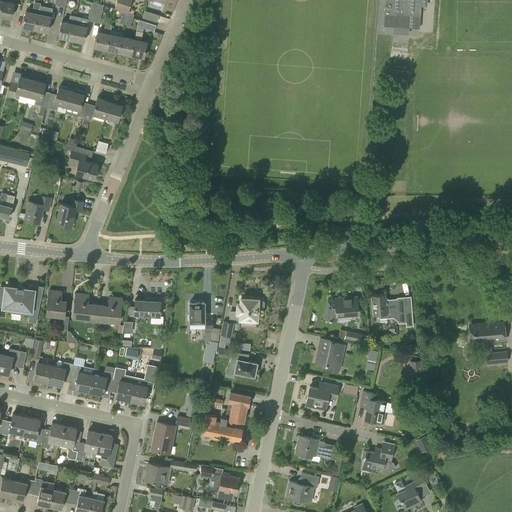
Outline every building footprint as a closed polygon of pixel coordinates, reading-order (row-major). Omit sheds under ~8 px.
[(2,0),(0,8),(0,16),(10,18),(13,3),(6,1),(6,0),(1,0),(2,0)] [(121,11),(124,0),(116,0),(114,9),(121,11)] [(131,0),(124,0),(121,11),(128,13),(131,0)] [(35,29),(40,5),(41,3),(34,1),(32,12),(26,11),(22,26),(35,29)] [(93,22),(97,3),(91,1),(88,20),(93,22)] [(103,5),(97,3),(93,22),(99,23),(103,5)] [(40,5),(35,29),(48,32),(51,16),(50,16),(52,8),(40,5)] [(157,22),(159,15),(144,10),(142,17),(157,22)] [(119,22),(125,24),(128,16),(122,14),(119,22)] [(71,39),(76,16),(70,15),(68,22),(61,21),(58,37),(71,39)] [(76,16),(71,39),(83,42),(87,26),(80,25),(81,17),(76,16)] [(133,18),(128,16),(125,24),(130,26),(133,18)] [(156,25),(138,19),(137,25),(154,31),(156,25)] [(107,49),(110,34),(111,24),(105,23),(103,32),(97,31),(94,47),(107,49)] [(134,39),(131,54),(144,57),(147,41),(141,40),(143,32),(136,31),(134,39)] [(119,52),(122,36),(110,34),(107,49),(119,52)] [(131,54),(134,39),(122,36),(119,52),(131,54)] [(28,95),(33,79),(20,76),(18,83),(11,81),(6,95),(19,99),(20,93),(28,95)] [(46,107),(50,92),(43,90),(45,83),(33,79),(28,95),(36,98),(34,103),(40,105),(45,106),(46,107)] [(66,106),(71,90),(67,89),(67,87),(60,85),(60,87),(59,87),(57,94),(50,92),(46,107),(65,112),(66,106)] [(88,105),(88,103),(81,101),(84,94),(83,93),(83,92),(76,89),(75,91),(71,90),(66,106),(65,112),(77,116),(84,117),(88,105)] [(84,117),(91,119),(92,114),(105,117),(109,101),(97,98),(95,105),(88,103),(88,105),(84,117)] [(109,101),(105,117),(117,121),(122,105),(109,101)] [(45,106),(40,105),(37,114),(43,115),(45,106)] [(105,153),(108,143),(98,140),(96,150),(105,153)] [(0,159),(26,166),(30,153),(0,145),(0,159)] [(72,150),(70,156),(68,163),(77,165),(75,173),(93,179),(98,163),(84,159),(86,154),(72,150)] [(57,187),(60,175),(55,173),(52,186),(57,187)] [(1,216),(9,218),(14,196),(7,194),(4,204),(0,203),(0,214),(1,215),(1,216)] [(49,210),(51,197),(40,194),(38,202),(28,199),(24,218),(40,222),(43,208),(49,210)] [(81,211),(83,201),(72,199),(71,205),(60,202),(56,222),(72,226),(75,209),(81,211)] [(6,288),(0,286),(0,305),(3,306),(12,307),(11,311),(21,313),(21,308),(30,310),(29,321),(35,322),(41,296),(33,295),(33,290),(6,287),(6,288)] [(67,330),(69,316),(64,315),(65,301),(60,300),(61,291),(49,290),(47,314),(61,315),(60,330),(67,330)] [(81,318),(96,319),(98,301),(88,300),(88,294),(76,293),(74,315),(82,316),(81,318)] [(388,301),(386,299),(385,294),(372,295),(373,315),(376,314),(380,318),(393,317),(397,320),(398,322),(406,322),(406,326),(413,325),(411,307),(397,308),(397,300),(388,301)] [(109,302),(98,301),(96,319),(111,321),(111,319),(119,320),(122,298),(109,296),(109,302)] [(336,320),(337,315),(358,313),(357,296),(340,297),(340,299),(328,300),(324,318),(329,319),(329,320),(331,320),(331,319),(336,320)] [(263,306),(264,302),(261,300),(257,300),(257,299),(241,298),(241,304),(237,304),(237,312),(230,311),(230,318),(257,319),(257,308),(260,308),(263,306)] [(160,315),(160,300),(135,299),(134,314),(160,315)] [(197,301),(196,300),(191,300),(190,301),(189,301),(189,313),(187,314),(187,319),(189,320),(189,324),(190,324),(189,328),(205,328),(205,331),(213,331),(213,318),(205,318),(204,301),(197,301)] [(223,320),(220,335),(221,335),(230,337),(231,337),(234,323),(223,320)] [(123,324),(122,332),(130,332),(133,321),(124,321),(123,324)] [(490,353),(489,340),(505,339),(504,321),(469,324),(471,342),(479,341),(481,363),(507,361),(506,351),(490,353)] [(359,342),(360,332),(353,331),(351,340),(359,342)] [(230,337),(221,335),(218,346),(224,347),(225,342),(229,342),(230,337)] [(32,354),(39,356),(43,340),(36,338),(32,354)] [(150,346),(161,347),(162,339),(151,338),(150,346)] [(345,344),(320,339),(318,350),(317,350),(315,362),(325,364),(325,366),(335,368),(337,358),(342,359),(345,344)] [(210,344),(206,344),(203,361),(212,363),(215,350),(216,350),(218,342),(210,340),(210,344)] [(239,341),(237,348),(250,350),(251,342),(239,341)] [(1,353),(0,358),(0,371),(9,373),(12,360),(18,361),(20,350),(9,348),(8,355),(1,353)] [(153,348),(152,357),(161,359),(163,350),(153,348)] [(370,348),(366,363),(374,365),(378,350),(370,348)] [(257,372),(258,366),(256,365),(257,362),(244,360),(245,353),(233,351),(229,370),(238,372),(238,375),(245,377),(246,374),(254,375),(255,372),(257,372)] [(47,382),(51,364),(41,362),(42,356),(39,356),(38,361),(34,379),(47,382)] [(409,361),(410,370),(422,368),(421,359),(409,361)] [(70,379),(73,363),(63,361),(62,367),(51,364),(47,382),(61,385),(63,378),(70,379)] [(92,373),(93,373),(94,368),(73,363),(70,379),(77,381),(75,388),(88,391),(92,373)] [(110,388),(113,372),(104,370),(103,375),(93,373),(92,373),(88,391),(102,394),(104,387),(110,388)] [(129,400),(133,382),(123,380),(124,375),(113,372),(110,388),(117,390),(116,397),(129,400)] [(129,400),(143,403),(148,379),(145,379),(144,384),(133,382),(129,400)] [(335,399),(338,385),(322,382),(321,388),(309,386),(305,405),(314,407),(315,404),(316,404),(316,403),(326,405),(328,397),(335,399)] [(356,395),(358,386),(344,383),(342,392),(356,395)] [(250,395),(230,391),(228,401),(225,418),(221,417),(220,421),(214,420),(216,415),(207,413),(203,433),(212,434),(211,437),(222,439),(222,437),(240,440),(242,428),(233,426),(234,420),(243,421),(247,405),(248,405),(250,394),(250,395)] [(392,412),(393,403),(376,400),(377,394),(363,391),(360,405),(367,407),(364,418),(382,422),(385,411),(392,412)] [(222,405),(223,400),(210,397),(209,402),(222,405)] [(194,416),(196,406),(188,404),(186,414),(194,416)] [(25,422),(26,416),(13,413),(11,420),(4,419),(1,433),(8,434),(9,431),(22,434),(23,433),(25,422)] [(189,426),(191,418),(177,415),(175,424),(189,426)] [(29,439),(35,440),(41,442),(44,428),(38,427),(40,419),(26,416),(25,422),(23,433),(22,434),(30,435),(29,439)] [(170,453),(176,425),(157,421),(154,431),(158,432),(156,441),(155,441),(153,450),(170,453)] [(60,443),(64,425),(52,422),(49,435),(43,434),(45,428),(44,428),(41,442),(40,445),(49,447),(51,441),(60,443)] [(75,459),(79,442),(73,441),(76,427),(64,425),(60,443),(67,444),(66,447),(68,449),(67,455),(68,458),(75,459)] [(96,451),(100,433),(88,430),(85,443),(79,442),(75,459),(82,460),(83,455),(86,455),(87,449),(96,451)] [(100,433),(96,451),(101,453),(99,464),(112,467),(117,445),(110,444),(112,435),(100,433)] [(322,451),(324,441),(318,440),(318,439),(300,435),(298,443),(297,443),(295,453),(304,455),(303,458),(311,460),(312,454),(321,456),(322,451)] [(431,448),(425,435),(416,439),(421,452),(431,448)] [(362,469),(363,469),(369,470),(375,472),(377,467),(382,468),(381,471),(386,472),(395,467),(393,462),(390,461),(395,443),(383,440),(382,448),(375,446),(374,452),(366,450),(366,451),(363,450),(361,458),(364,459),(362,469)] [(342,455),(336,454),(332,473),(338,475),(342,455)] [(167,483),(170,467),(148,462),(145,479),(167,483)] [(195,471),(196,464),(185,462),(184,462),(183,469),(195,471)] [(236,493),(239,477),(213,472),(214,466),(201,464),(201,468),(200,474),(211,476),(211,479),(220,481),(217,496),(232,499),(233,493),(236,493)] [(434,472),(430,465),(423,468),(426,476),(434,472)] [(100,483),(101,475),(93,474),(91,481),(100,483)] [(317,487),(319,476),(311,474),(310,480),(305,478),(304,484),(289,481),(286,496),(294,498),(293,502),(294,504),(299,505),(301,503),(302,500),(311,502),(314,487),(317,487)] [(101,475),(100,483),(108,485),(110,477),(101,475)] [(339,477),(331,476),(329,483),(337,485),(339,477)] [(0,494),(11,497),(14,480),(1,477),(0,483),(0,494)] [(49,506),(53,488),(46,487),(48,481),(42,480),(42,479),(35,477),(35,480),(34,480),(31,493),(38,495),(36,503),(49,506)] [(393,483),(398,493),(406,509),(422,501),(416,488),(426,483),(423,477),(406,485),(404,486),(400,480),(393,483)] [(31,493),(34,480),(28,479),(27,483),(14,480),(11,497),(24,500),(25,492),(31,493)] [(70,502),(73,489),(66,487),(65,491),(53,488),(49,506),(62,508),(64,501),(70,502)] [(84,495),(86,489),(77,487),(77,490),(73,489),(70,502),(76,503),(74,511),(78,511),(87,511),(91,497),(84,495)] [(162,491),(162,490),(150,487),(148,494),(161,497),(162,491)] [(91,497),(87,511),(101,511),(104,500),(96,498),(97,491),(93,490),(91,497)] [(185,508),(188,496),(181,494),(178,507),(185,508)] [(188,496),(185,508),(192,510),(195,497),(192,497),(188,496)] [(224,511),(225,503),(213,501),(211,509),(224,511)] [(234,511),(236,505),(226,503),(224,511),(234,511)] [(366,511),(363,503),(355,507),(357,511),(353,511),(366,511)]
